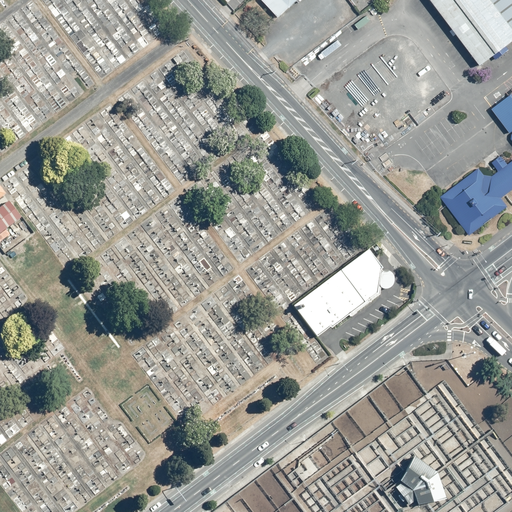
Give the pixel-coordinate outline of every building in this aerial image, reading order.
[(262,0),(278,17),(295,0),(262,0)] [(511,0),(430,0),(477,61),(511,34),(511,0)] [(433,191),(460,227),(498,198),(493,191),(511,176),(511,125),(503,132),(511,144),(511,146),(479,171),(471,162),(433,191)] [(8,201),(0,207),(0,233),(20,218),(8,201)] [(384,269),(369,249),(294,306),(320,340),(381,296),(382,289),(389,290),(394,286),(395,278),(393,274),(383,272),(382,270),(384,269)] [(439,469),(418,453),(397,488),(412,508),(448,497),(439,469)]
